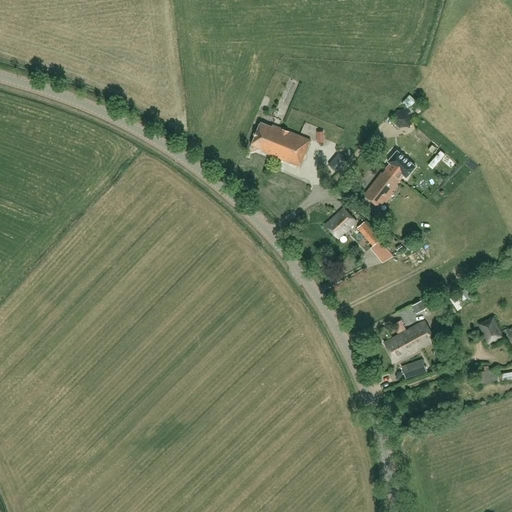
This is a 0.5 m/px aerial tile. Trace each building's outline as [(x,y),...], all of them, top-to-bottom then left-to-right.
[(401,106),(407,112),(416,104),(409,97),(401,106)] [(273,114),(273,101),(264,101),(264,113),(273,114)] [(277,158),(288,131),(272,125),(271,126),(260,122),(251,145),(262,150),(261,151),(277,158)] [(288,131),(277,158),(300,166),(310,140),(288,131)] [(381,172),(363,195),(379,207),(384,201),(386,202),(393,192),(392,191),(397,184),(396,184),(403,174),(406,176),(414,166),(397,151),(388,161),(390,163),(382,173),(381,172)] [(337,173),(348,161),(338,152),(327,164),(337,173)] [(344,208),(326,225),(338,238),(356,221),(344,208)] [(357,228),(372,245),(373,246),(371,247),(378,255),(384,262),(394,256),(379,240),(364,222),(357,228)] [(407,235),(400,240),(407,248),(414,243),(407,235)] [(460,295),(464,302),(454,307),(458,313),(474,304),(467,291),(460,295)] [(422,300),(412,305),(419,318),(429,312),(422,300)] [(479,322),(487,341),(502,335),(494,315),(479,322)] [(401,320),(393,324),(397,333),(405,329),(401,320)] [(406,331),(412,341),(417,338),(422,347),(435,340),(425,321),(406,331)] [(412,341),(406,331),(384,343),(394,362),(422,347),(417,338),(412,341)] [(365,345),(377,339),(375,334),(363,340),(365,345)] [(469,337),(471,347),(482,344),(479,334),(469,337)] [(403,366),(407,377),(427,370),(426,368),(423,360),(423,359),(403,366)] [(478,384),(498,381),(498,382),(497,374),(497,370),(476,372),(478,384)] [(504,373),(497,374),(498,382),(501,382),(502,382),(504,381),(505,381),(511,379),(511,372),(509,373),(504,374),(504,373)]
